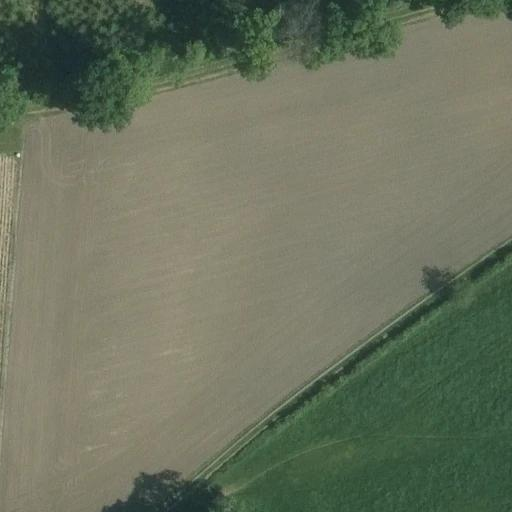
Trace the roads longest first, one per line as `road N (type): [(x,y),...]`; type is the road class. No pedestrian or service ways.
road 1 (track): [(0,111),(208,74),(468,0)]
road 2 (track): [(511,245),(347,359),(163,511)]
